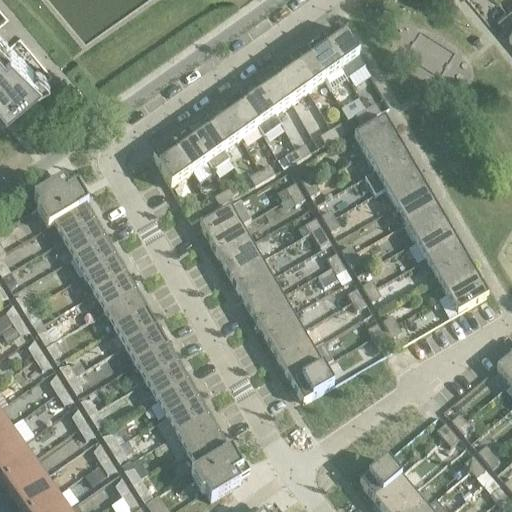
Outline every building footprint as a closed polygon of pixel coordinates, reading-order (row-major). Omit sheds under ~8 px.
[(511,22),(511,20),(506,13),(497,21),(504,29),(511,22)] [(344,40),(338,31),(320,43),(340,72),(347,82),(364,70),(345,38),(344,40)] [(0,101),(5,107),(40,78),(9,48),(7,49),(0,39),(0,101)] [(340,72),(320,43),(303,55),(324,84),(330,94),(347,83),(340,72)] [(324,84),(303,55),(287,67),(307,96),(324,84)] [(307,96),(287,67),(270,79),(290,108),(307,96)] [(290,108),(270,79),(253,90),(274,119),(290,108)] [(280,129),(274,119),(253,90),(236,102),(257,131),(264,141),(280,129)] [(257,131),(236,102),(219,114),(240,143),(257,131)] [(374,107),(364,113),(370,123),(380,117),(374,107)] [(370,123),(364,113),(354,119),(360,129),(370,123)] [(240,143),(219,114),(203,126),(223,155),(240,143)] [(394,140),(383,122),(353,140),(364,158),(394,140)] [(228,162),(223,155),(203,126),(186,138),(207,167),(211,174),(228,162)] [(339,128),(329,134),(335,143),(345,137),(339,128)] [(335,143),(329,134),(319,140),(325,149),(335,143)] [(207,167),(186,138),(169,149),(190,178),(207,167)] [(404,158),(394,140),(364,158),(374,176),(404,158)] [(304,148),(294,154),(300,164),(310,158),(304,148)] [(190,178),(169,149),(152,162),(158,170),(157,171),(170,193),(190,178)] [(300,164),(294,154),(284,160),(290,170),(300,164)] [(415,176),(404,158),(374,176),(363,182),(374,200),(384,193),(415,176)] [(269,169),(258,175),(264,185),(274,179),(269,169)] [(264,185),(258,175),(248,181),(254,190),(264,185)] [(425,193),(415,176),(384,193),(394,211),(425,193)] [(309,179),(300,185),(304,193),(314,187),(309,179)] [(62,184),(50,191),(32,202),(38,211),(36,213),(47,233),(53,229),(52,228),(84,210),(85,211),(87,209),(76,190),(68,194),(62,184)] [(319,195),(314,187),(304,193),(309,201),(319,195)] [(299,196),(294,188),(285,193),(290,201),(299,196)] [(233,190),(223,195),(229,205),(239,199),(233,190)] [(435,211),(425,193),(394,211),(405,229),(435,211)] [(229,205),(223,195),(213,201),(219,211),(229,205)] [(304,204),(299,196),(290,201),(294,210),(304,204)] [(250,224),(239,206),(198,230),(209,248),(240,230),(250,224)] [(52,228),(53,229),(62,246),(97,226),(97,225),(94,227),(85,211),(84,210),(52,228)] [(446,228),(435,211),(405,229),(415,246),(446,228)] [(185,218),(190,228),(201,221),(196,212),(185,218)] [(330,214),(320,220),(325,228),(334,222),(330,214)] [(339,231),(334,222),(325,228),(330,236),(339,231)] [(320,231),(315,223),(305,229),(310,237),(320,231)] [(97,226),(62,246),(73,263),(107,243),(104,244),(94,228),(97,226)] [(456,246),(446,228),(415,246),(425,264),(456,246)] [(250,248),(240,230),(209,248),(220,266),(250,248)] [(324,239),(320,231),(310,237),(315,245),(324,239)] [(107,244),(107,243),(73,263),(83,281),(117,261),(114,262),(105,245),(107,244)] [(466,264),(456,246),(425,264),(436,282),(466,264)] [(260,266),(250,248),(220,266),(230,284),(260,266)] [(350,250),(341,255),(345,263),(355,258),(350,250)] [(340,266),(335,258),(326,264),(331,272),(340,266)] [(360,266),(355,258),(345,263),(350,271),(360,266)] [(118,261),(117,261),(83,281),(93,299),(128,279),(127,278),(125,280),(115,263),(118,261)] [(476,281),(466,264),(436,282),(446,299),(476,281)] [(2,266),(0,267),(0,280),(1,282),(9,277),(2,266)] [(271,283),(260,266),(230,284),(240,301),(271,283)] [(345,275),(340,266),(331,272),(335,280),(345,275)] [(16,288),(9,277),(1,282),(8,293),(16,288)] [(128,279),(93,299),(104,316),(138,296),(135,297),(125,280),(128,279)] [(487,300),(476,281),(446,299),(457,318),(487,300)] [(281,301),(271,283),(240,301),(250,319),(281,301)] [(371,285),(361,290),(366,299),(376,293),(371,285)] [(361,302),(356,293),(346,299),(351,307),(361,302)] [(380,301),(376,293),(366,299),(371,307),(380,301)] [(138,297),(138,296),(104,316),(114,334),(148,314),(148,313),(145,315),(136,298),(138,297)] [(24,300),(16,306),(23,317),(31,311),(24,300)] [(291,319),(281,301),(250,319),(261,336),(291,319)] [(366,310),(361,302),(351,307),(356,315),(366,310)] [(38,322),(31,311),(23,317),(30,328),(38,322)] [(20,324),(13,313),(5,318),(12,329),(20,324)] [(148,314),(114,334),(124,351),(158,331),(156,333),(146,316),(148,314)] [(302,336),(291,319),(261,336),(271,354),(302,336)] [(391,320),(382,326),(387,334),(396,328),(391,320)] [(27,335),(20,324),(12,329),(19,340),(27,335)] [(401,336),(396,328),(387,334),(391,342),(401,336)] [(381,337),(377,329),(367,334),(372,342),(381,337)] [(159,332),(158,331),(124,351),(134,369),(169,349),(166,351),(156,333),(159,332)] [(46,335),(37,340),(44,351),(53,346),(46,335)] [(312,354),(302,336),(271,354),(281,372),(312,354)] [(387,347),(381,337),(372,342),(378,352),(387,347)] [(59,357),(53,346),(44,351),(51,362),(59,357)] [(42,359),(35,348),(27,353),(34,364),(42,359)] [(169,350),(169,349),(134,369),(145,387),(179,367),(176,368),(167,351),(169,350)] [(322,371),(312,354),(281,372),(292,389),(322,371)] [(511,358),(495,372),(509,389),(511,386),(511,358)] [(49,370),(42,359),(34,364),(41,375),(49,370)] [(179,367),(145,387),(155,405),(190,385),(189,384),(187,386),(177,369),(179,367)] [(67,370),(59,375),(66,386),(74,381),(67,370)] [(333,390),(322,371),(292,389),(302,408),(333,390)] [(81,392),(74,381),(66,386),(73,397),(81,392)] [(64,394),(57,383),(49,388),(56,399),(64,394)] [(190,385),(155,405),(165,422),(200,402),(197,403),(187,387),(190,385)] [(71,405),(64,394),(56,399),(63,410),(71,405)] [(200,403),(200,402),(165,422),(176,440),(210,420),(210,419),(207,421),(197,404),(200,403)] [(89,404),(81,410),(88,421),(96,415),(89,404)] [(103,426),(96,415),(88,421),(95,432),(103,426)] [(86,428),(79,417),(71,422),(78,433),(86,428)] [(459,419),(450,426),(457,433),(465,426),(459,419)] [(0,438),(8,432),(0,420),(0,438)] [(210,420),(176,440),(186,458),(220,437),(218,439),(208,422),(210,420)] [(471,433),(465,426),(457,433),(463,440),(471,433)] [(93,439),(86,428),(78,433),(85,444),(93,439)] [(452,437),(444,428),(436,435),(443,444),(452,437)] [(0,463),(20,449),(8,432),(0,438),(0,463)] [(221,438),(220,437),(186,458),(196,474),(196,475),(228,457),(227,455),(218,439),(221,438)] [(458,444),(452,437),(443,444),(450,451),(458,444)] [(111,439),(103,444),(110,455),(118,450),(111,439)] [(0,488),(32,466),(20,449),(0,463),(0,484),(2,486),(0,487),(0,488)] [(125,461),(118,450),(110,455),(117,466),(125,461)] [(485,450),(477,457),(483,464),(491,457),(485,450)] [(108,463),(101,452),(93,457),(100,468),(108,463)] [(230,454),(227,455),(228,457),(196,475),(196,474),(190,477),(201,497),(204,496),(210,505),(240,488),(234,478),(242,474),(230,454)] [(497,464),(491,457),(483,464),(489,472),(497,464)] [(478,468),(472,461),(464,468),(470,475),(478,468)] [(115,474),(108,463),(100,468),(107,479),(115,474)] [(359,487),(372,504),(399,481),(386,465),(359,487)] [(44,482),(32,466),(0,488),(2,487),(14,504),(44,482)] [(484,475),(478,468),(470,475),(476,482),(484,475)] [(98,471),(85,481),(92,491),(105,482),(98,471)] [(133,474),(125,479),(132,490),(140,485),(133,474)] [(394,511),(413,497),(399,481),(372,504),(379,511),(394,511)] [(511,481),(503,488),(509,495),(511,492),(511,481)] [(37,511),(55,499),(44,482),(14,504),(19,511),(37,511)] [(147,496),(140,485),(132,490),(139,501),(147,496)] [(130,497),(123,486),(114,491),(121,502),(130,497)] [(504,499),(498,492),(490,499),(496,506),(504,499)] [(130,511),(136,508),(130,497),(121,502),(127,511),(130,511)] [(425,511),(413,497),(394,511),(425,511)] [(64,511),(55,499),(37,511),(64,511)] [(504,511),(511,507),(504,499),(496,506),(500,511),(504,511)] [(157,500),(144,510),(146,511),(153,511),(162,506),(157,500)]
